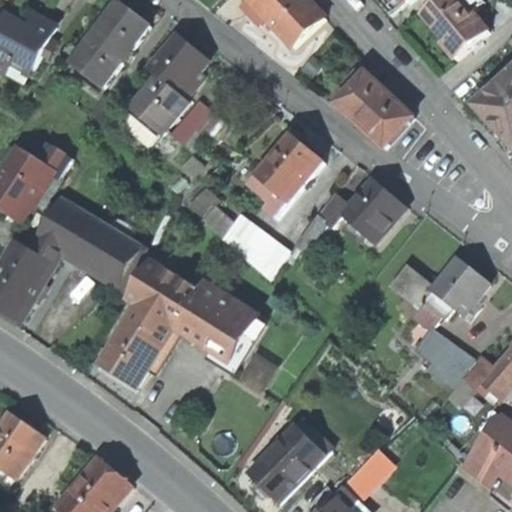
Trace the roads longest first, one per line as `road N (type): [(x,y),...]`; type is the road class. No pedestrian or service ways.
road 1 (residential): [(178,0),(511,248)]
road 2 (tertiary): [(210,511),(103,418),(0,350)]
road 3 (residential): [(356,0),(511,201)]
